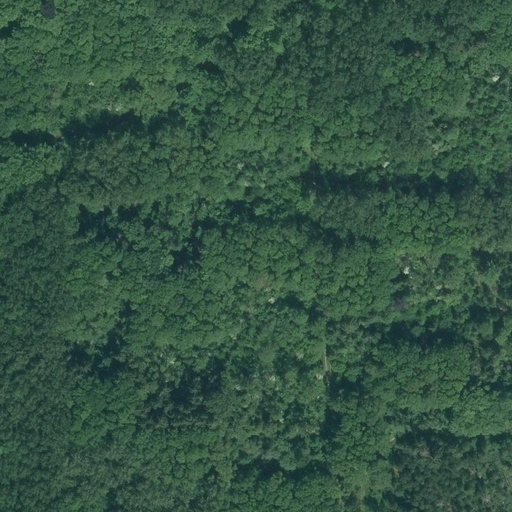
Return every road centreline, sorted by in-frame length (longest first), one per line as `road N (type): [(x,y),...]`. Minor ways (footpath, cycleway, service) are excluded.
road 1 (track): [(338,511),(316,281),(307,0)]
road 2 (track): [(252,0),(218,50),(154,101),(85,130),(0,138)]
road 3 (unknown): [(511,431),(394,437),(365,467),(363,511)]
